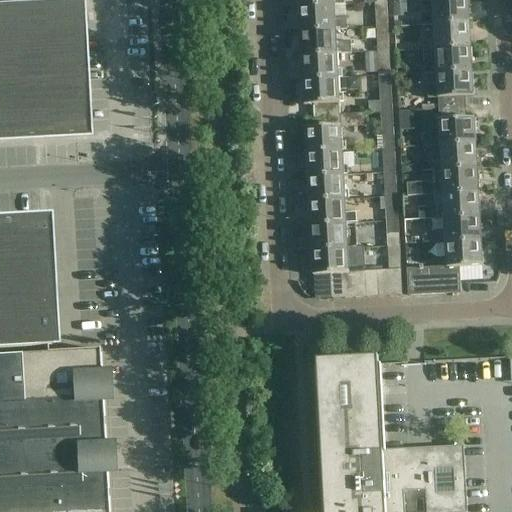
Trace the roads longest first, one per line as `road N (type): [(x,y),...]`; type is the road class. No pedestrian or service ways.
road 1 (tertiary): [(202,511),(173,0)]
road 2 (residential): [(280,322),(263,0)]
road 3 (residential): [(280,322),(511,310)]
road 4 (residential): [(511,202),(501,0)]
